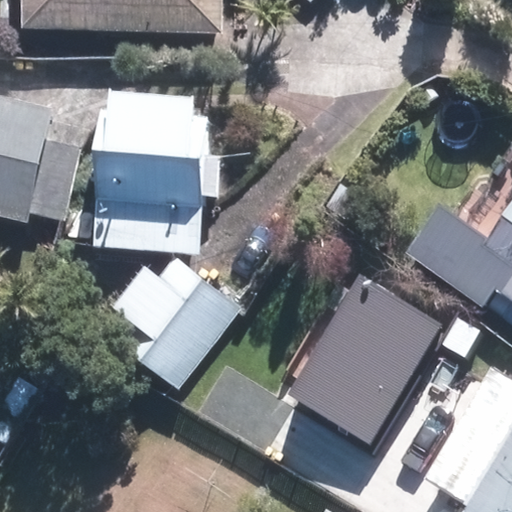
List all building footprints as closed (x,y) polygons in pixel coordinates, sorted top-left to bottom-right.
[(226,0),(23,0),(23,27),(226,30),(226,0)] [(364,27),(293,27),(292,99),(364,99),(364,27)] [(111,110),(102,110),(95,246),(204,251),(211,115),(197,114),(198,94),(112,90),(111,110)] [(67,217),(84,148),(51,141),(59,107),(0,93),(0,212),(29,220),(31,208),(67,217)] [(511,181),(460,258),(511,293),(511,181)] [(145,263),(115,305),(182,351),(224,291),(174,256),(161,274),(145,263)] [(449,322),(369,273),(296,391),(377,440),(449,322)] [(471,502),(465,511),(511,511),(511,360),(507,357),(431,477),(471,502)]
